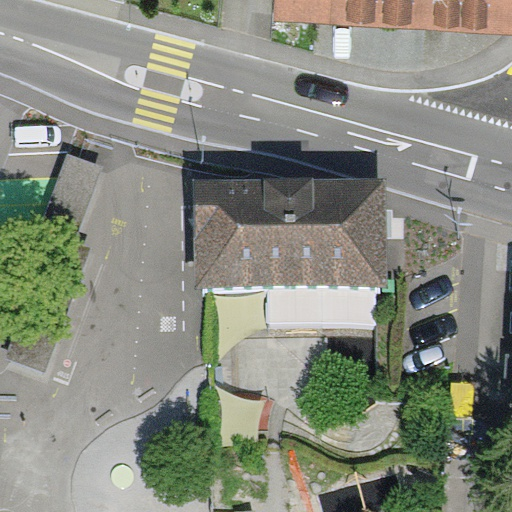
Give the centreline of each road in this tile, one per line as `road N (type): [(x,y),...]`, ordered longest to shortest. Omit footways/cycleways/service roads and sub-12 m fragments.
road 1 (secondary): [(0,35),(511,181)]
road 2 (residential): [(511,212),(484,283),(467,511)]
